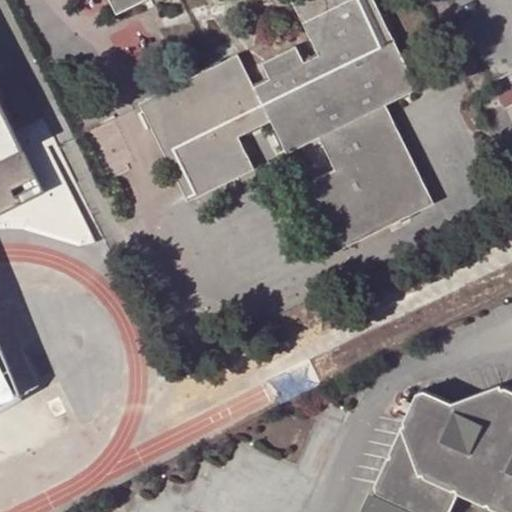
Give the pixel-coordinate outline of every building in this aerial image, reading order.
[(112,0),(118,12),(141,0),(112,0)] [(254,87),(238,55),(142,103),(189,200),(256,167),(239,135),(271,119),(288,152),(320,135),(337,168),(306,185),(338,250),(434,201),(386,103),(417,88),(373,0),(294,0),(321,54),(304,62),(297,46),(264,63),(272,78),(254,87)] [(0,105),(0,211),(42,191),(0,105)] [(261,340),(257,332),(219,351),(223,359),(261,340)] [(0,425),(28,412),(0,358),(0,425)] [(511,511),(511,392),(510,391),(503,394),(500,389),(456,406),(435,396),(429,394),(418,398),(374,494),(378,496),(370,511),(511,511)]
